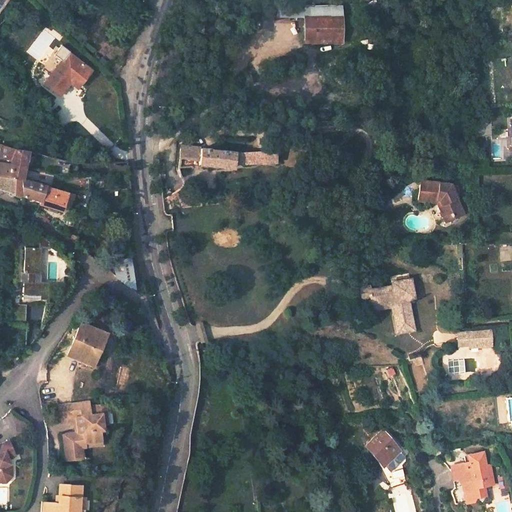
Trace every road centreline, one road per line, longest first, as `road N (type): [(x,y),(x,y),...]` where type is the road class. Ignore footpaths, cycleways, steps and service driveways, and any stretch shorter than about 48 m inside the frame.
road 1 (unclassified): [(179,347),(149,250),(139,148),(141,92),(169,0)]
road 2 (unknown): [(185,126),(367,135),(365,154),(336,178),(336,201),(361,214),(397,201)]
road 3 (unclassified): [(158,511),(179,409),(179,347)]
road 4 (residential): [(0,394),(92,268)]
road 5 (residential): [(92,268),(142,300),(158,339),(179,347)]
road 6 (unknown): [(185,126),(270,37)]
